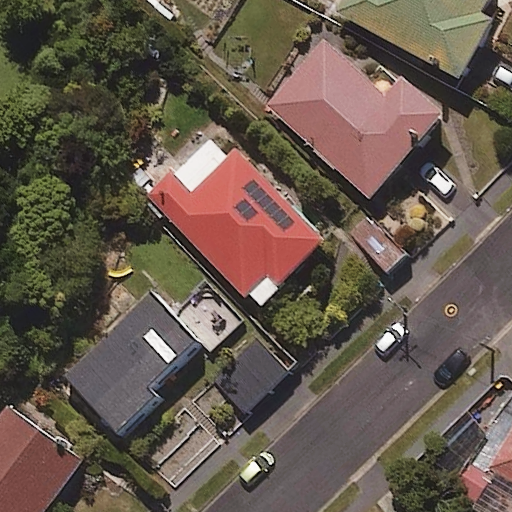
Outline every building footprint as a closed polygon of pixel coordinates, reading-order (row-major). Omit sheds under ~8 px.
[(503,0),(338,0),(335,8),(468,73),(503,0)] [(390,90),(326,35),(269,101),(375,193),(448,109),(406,72),(390,90)] [(232,157),(210,134),(149,194),(260,306),(330,236),(242,147),(232,157)] [(246,322),(210,282),(183,305),(219,345),(246,322)] [(209,343),(154,286),(66,372),(127,434),(165,397),(159,392),(209,343)] [(45,511),(86,455),(10,401),(0,415),(0,511),(45,511)] [(511,427),(491,463),(511,474),(511,427)] [(498,471),(471,455),(453,485),(479,501),(498,471)]
